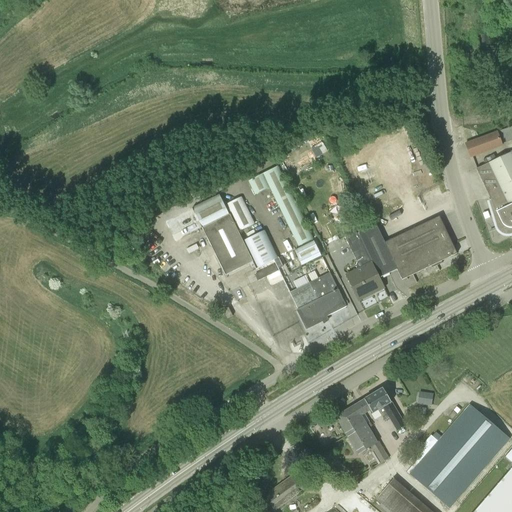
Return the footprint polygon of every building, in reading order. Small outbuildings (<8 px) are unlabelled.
[(511,126),(466,143),(471,158),(503,146),(501,140),(504,138),(506,142),(511,140),(511,126)] [(316,158),(328,152),(319,136),(308,143),(316,158)] [(511,153),(511,152),(476,169),(491,201),(488,202),(496,229),(496,230),(497,230),(497,231),(498,231),(498,232),(499,232),(499,233),(500,233),(501,234),(503,235),(504,235),(505,235),(506,235),(507,235),(508,235),(510,235),(511,234),(511,153)] [(276,167),(262,175),(269,188),(298,247),(312,240),(276,167)] [(269,188),(262,175),(248,182),(254,196),(269,188)] [(202,229),(228,215),(219,196),(165,223),(175,242),(202,229)] [(239,232),(254,225),(240,198),(226,205),(239,232)] [(228,215),(202,229),(225,276),(252,262),(229,215),(228,215)] [(398,270),(397,271),(402,280),(431,267),(432,268),(442,263),(441,261),(457,254),(439,217),(432,220),(385,243),(398,270)] [(398,270),(385,243),(374,221),(355,230),(379,279),(397,271),(398,270)] [(274,260),(277,259),(263,231),(244,241),(257,268),(274,260)] [(375,293),(383,289),(354,231),(343,236),(357,263),(364,259),(367,265),(346,276),(359,301),(358,299),(374,291),(375,293)] [(279,258),(277,259),(274,260),(279,269),(283,267),(279,258)] [(257,281),(278,271),(275,265),(255,275),(257,281)] [(327,317),(346,307),(329,273),(309,283),(313,293),(294,302),(298,310),(307,328),(321,321),(321,319),(325,317),(326,318),(327,318),(327,317)] [(227,319),(232,317),(228,308),(223,311),(227,319)] [(390,418),(391,420),(399,416),(383,389),(364,400),(370,408),(373,413),(378,410),(385,421),(390,418)] [(431,406),(433,394),(424,393),(422,404),(431,406)] [(370,408),(364,400),(336,417),(347,436),(366,424),(369,422),(363,412),(370,408)] [(497,451),(509,438),(473,407),(445,439),(436,432),(432,437),(431,436),(409,461),(413,465),(407,472),(413,477),(449,508),(497,451)] [(451,421),(456,415),(453,412),(448,417),(451,421)] [(402,421),(394,425),(397,431),(405,426),(402,421)] [(366,424),(347,436),(358,454),(371,447),(381,464),(389,459),(378,441),(377,442),(366,424)] [(511,511),(511,449),(505,458),(511,463),(511,468),(474,511),(511,511)] [(353,473),(345,467),(336,479),(343,485),(353,473)] [(275,510),(303,490),(293,476),(265,496),(275,510)] [(390,511),(430,511),(394,480),(376,499),(390,511)]
